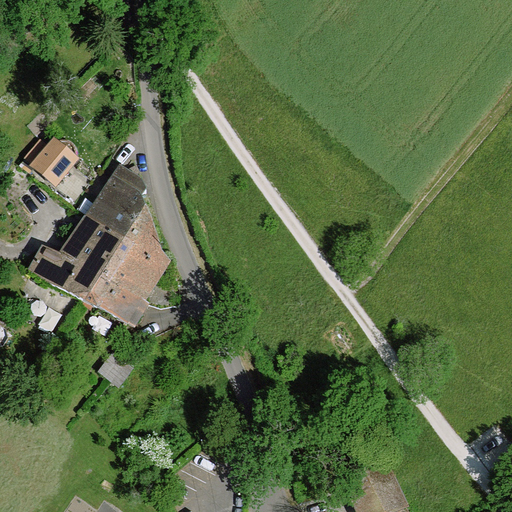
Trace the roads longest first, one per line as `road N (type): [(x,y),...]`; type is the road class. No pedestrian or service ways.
road 1 (residential): [(145,12),(159,187),(244,393),(271,511)]
road 2 (track): [(343,291),(145,12)]
road 3 (track): [(343,291),(507,511)]
road 4 (track): [(511,99),(370,273),(343,291)]
